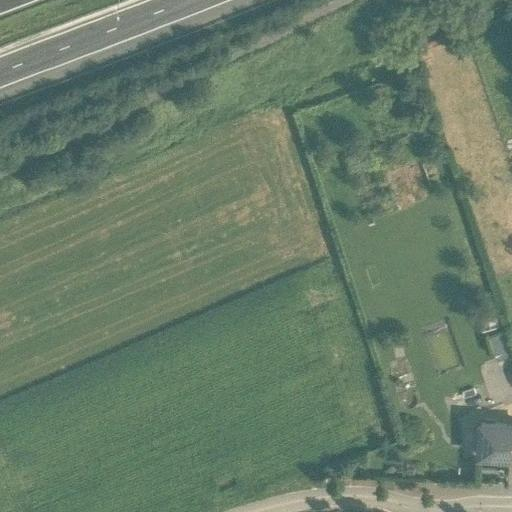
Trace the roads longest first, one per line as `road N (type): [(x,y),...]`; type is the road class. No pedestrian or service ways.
road 1 (unclassified): [(429,504),(366,488),(244,511)]
road 2 (motorway): [(0,55),(144,0)]
